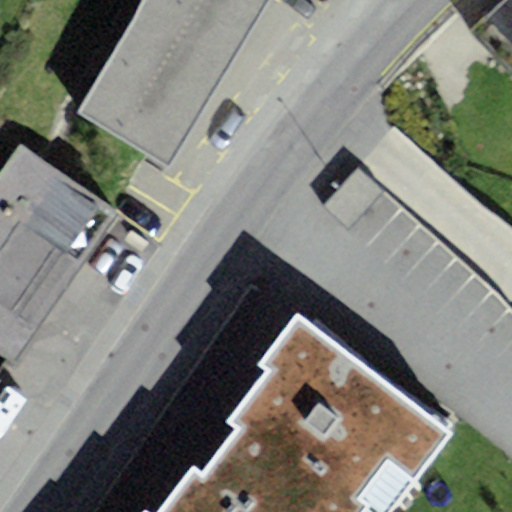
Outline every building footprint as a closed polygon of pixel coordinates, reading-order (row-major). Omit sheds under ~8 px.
[(167,167),(269,0),(147,0),(144,8),(80,112),(167,167)] [(511,0),(495,0),(469,25),(511,69),(511,0)] [(0,354),(17,364),(116,217),(21,145),(0,172),(0,354)] [(201,479),(245,511),(363,511),(366,509),(370,511),(390,511),(451,432),(298,316),(260,366),(269,372),(230,423),(239,430),(201,479)] [(245,511),(201,479),(192,472),(161,511),(245,511)]
